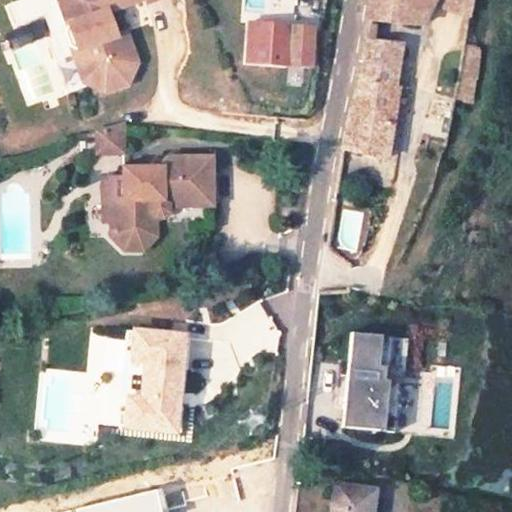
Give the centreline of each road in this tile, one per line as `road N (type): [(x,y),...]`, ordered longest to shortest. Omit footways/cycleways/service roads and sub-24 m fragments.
road 1 (residential): [(352,0),(305,283),(278,511)]
road 2 (track): [(294,402),(353,362),(423,250),(511,170)]
